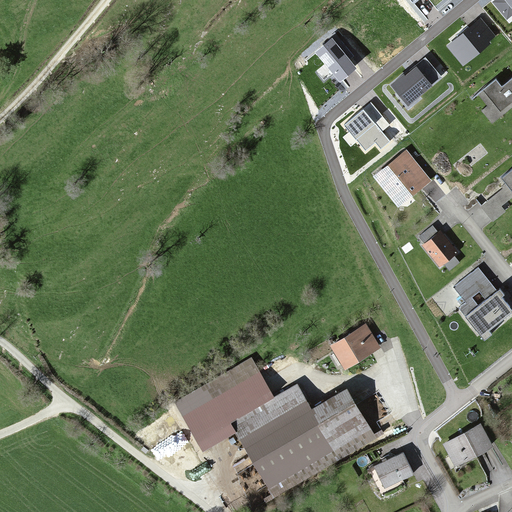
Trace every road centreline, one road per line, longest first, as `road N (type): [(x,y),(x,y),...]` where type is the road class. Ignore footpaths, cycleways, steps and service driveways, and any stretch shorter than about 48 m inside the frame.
road 1 (residential): [(468,0),(334,104),(324,127),(340,179),(457,403)]
road 2 (track): [(212,511),(0,339)]
road 3 (track): [(0,117),(105,0)]
road 4 (residential): [(457,403),(421,434),(457,511)]
